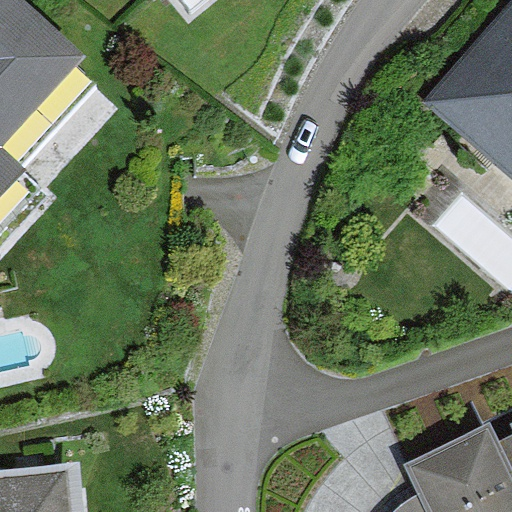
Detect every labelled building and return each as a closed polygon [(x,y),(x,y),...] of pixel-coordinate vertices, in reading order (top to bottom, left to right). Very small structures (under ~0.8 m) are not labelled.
[(149,0),(160,13),(176,0),(149,0)] [(511,0),(423,102),(511,179),(511,0)] [(0,238),(112,107),(0,12),(0,238)] [(511,511),(511,418),(395,460),(368,511),(511,511)] [(0,511),(77,511),(74,474),(0,480),(0,511)]
